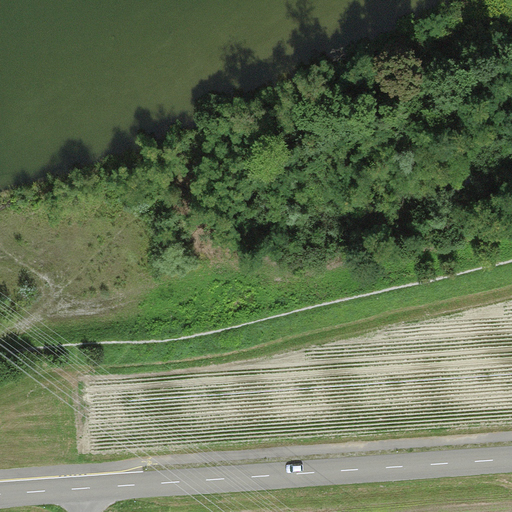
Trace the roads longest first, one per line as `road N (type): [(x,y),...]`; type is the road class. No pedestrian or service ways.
road 1 (residential): [(511,459),(86,489)]
road 2 (track): [(234,252),(191,279),(19,323),(0,337)]
